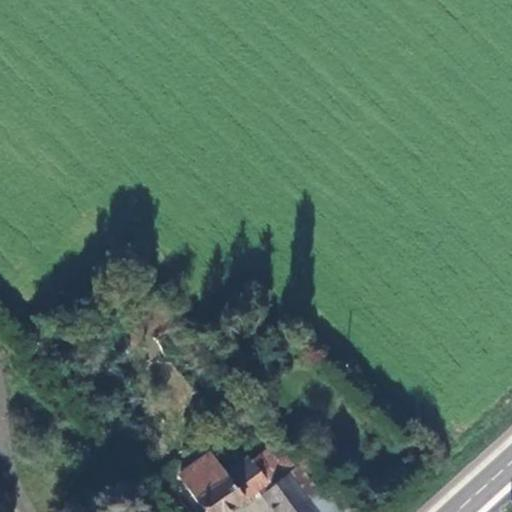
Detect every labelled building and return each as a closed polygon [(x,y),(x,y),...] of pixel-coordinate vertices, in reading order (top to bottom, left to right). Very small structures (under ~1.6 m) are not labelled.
[(266,484),(270,491),(285,480),(297,471),(277,446),(252,465),(266,484)] [(230,481),(211,456),(193,469),(196,474),(183,483),(203,511),(227,511),(266,484),(252,465),(230,481)] [(318,498),(297,471),(285,480),(306,508),(318,498)] [(261,498),(271,511),(300,511),(306,508),(285,480),(270,491),(261,498)] [(334,511),(322,496),(318,498),(306,508),(300,511),(334,511)]
